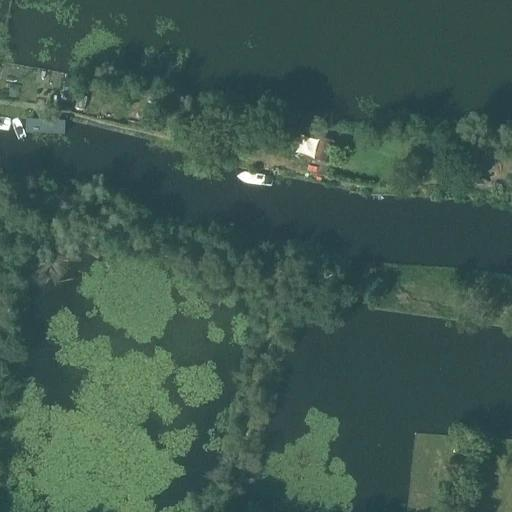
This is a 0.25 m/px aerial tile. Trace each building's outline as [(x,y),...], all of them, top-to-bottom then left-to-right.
[(72,94),(74,79),(60,77),(58,92),(72,94)] [(160,112),(164,99),(150,94),(146,108),(160,112)] [(84,110),(87,98),(78,95),(74,108),(84,110)] [(67,122),(27,119),(27,134),(67,136),(67,122)] [(289,144),(291,132),(277,130),(274,142),(289,144)] [(317,151),(328,155),(332,142),(320,138),(317,151)]
